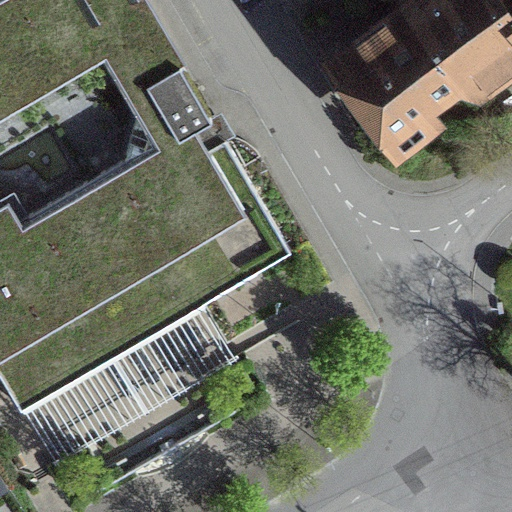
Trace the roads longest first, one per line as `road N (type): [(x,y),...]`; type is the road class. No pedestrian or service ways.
road 1 (residential): [(221,0),(350,209),(403,266)]
road 2 (residential): [(403,266),(426,344),(421,418),(373,484),(328,511)]
road 3 (residential): [(511,178),(403,266)]
